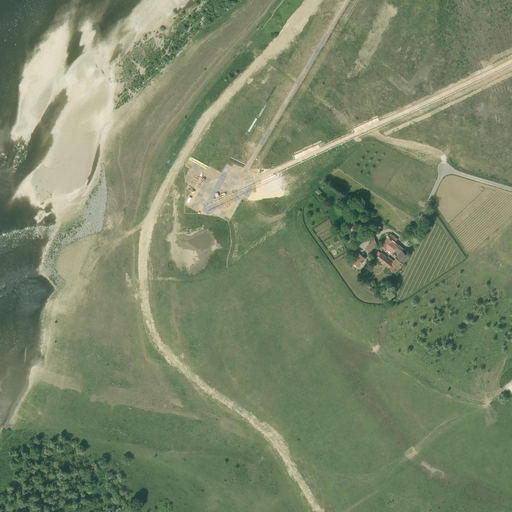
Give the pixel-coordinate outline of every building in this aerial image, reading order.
[(400,253),(396,258),(403,263),(409,256),(405,253),(406,251),(403,249),(395,243),(398,239),(391,234),(390,233),(381,245),(392,253),(395,249),(400,253)] [(365,247),(370,252),(379,243),(374,238),(365,247)] [(382,263),(386,258),(392,263),(399,268),(403,263),(396,258),(395,259),(389,255),(387,257),(381,252),(380,253),(378,251),(374,256),(376,258),(376,259),(382,263)] [(365,258),(359,254),(357,257),(356,258),(357,259),(354,263),(359,266),(365,258)] [(399,268),(392,263),(386,258),(382,263),(383,264),(381,266),(384,268),(385,266),(388,268),(395,273),(399,268)] [(366,276),(371,270),(367,266),(362,272),(366,276)]
